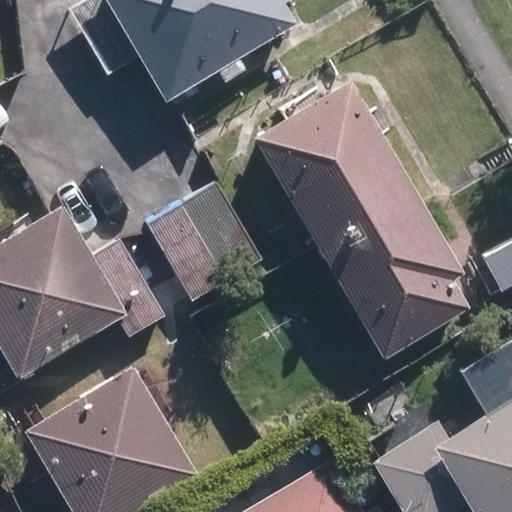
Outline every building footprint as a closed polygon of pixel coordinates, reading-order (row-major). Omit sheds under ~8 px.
[(306,0),(114,0),(167,87),(308,1),(306,0)] [(446,296),(318,81),(219,140),(347,355),(446,296)] [(163,195),(79,247),(127,324),(211,272),(163,195)] [(18,208),(0,219),(0,383),(92,326),(18,208)] [(511,511),(511,326),(435,369),(460,412),(414,437),(398,409),(334,444),(372,511),(511,511)] [(121,511),(159,491),(92,373),(0,423),(0,468),(24,511),(121,511)] [(315,511),(289,466),(208,511),(315,511)]
